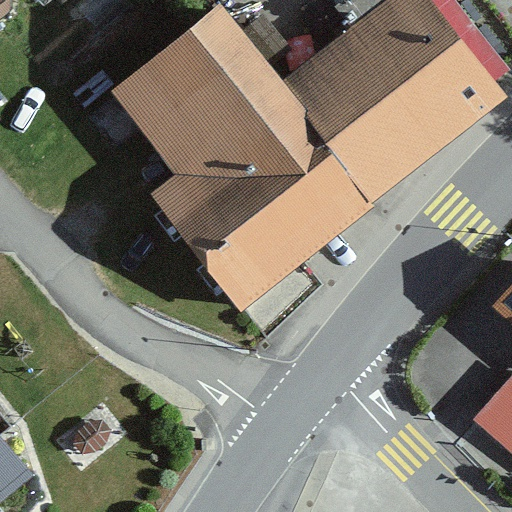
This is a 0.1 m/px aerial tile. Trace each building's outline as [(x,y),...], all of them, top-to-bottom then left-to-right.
[(0,0),(0,20),(21,0),(0,0)] [(395,0),(282,89),(372,206),(505,94),(429,0),(395,0)] [(241,317),(372,206),(282,89),(219,8),(108,94),(177,181),(150,202),(241,317)] [(511,280),(489,307),(511,326),(511,280)] [(511,357),(468,406),(511,444),(511,357)] [(0,502),(30,478),(0,442),(0,502)]
